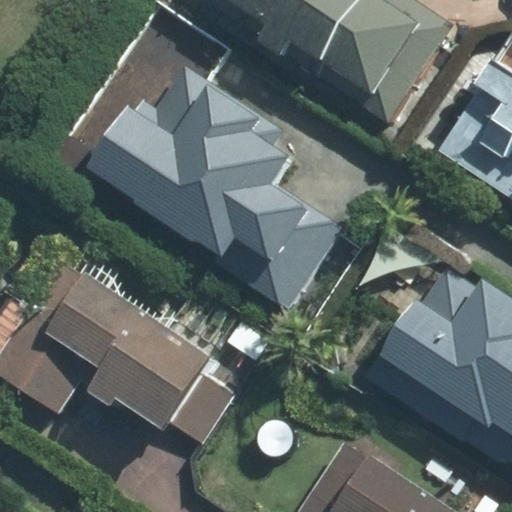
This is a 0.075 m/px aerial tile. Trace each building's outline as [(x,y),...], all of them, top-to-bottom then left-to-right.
[(465,36),(408,0),(208,0),(406,127),(465,36)] [(511,56),(437,160),(511,212),(511,56)] [(293,155),(190,82),(106,199),(278,322),(340,236),(270,186),(293,155)] [(222,341),(72,249),(8,352),(73,392),(85,372),(170,424),(222,341)] [(511,318),(464,286),(393,390),(511,470),(511,318)] [(426,511),(363,472),(338,511),(426,511)]
